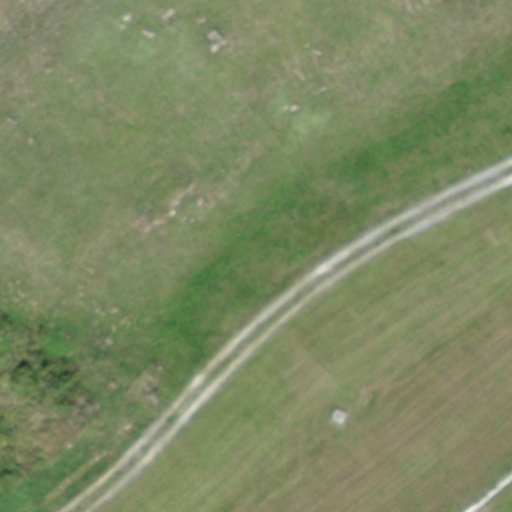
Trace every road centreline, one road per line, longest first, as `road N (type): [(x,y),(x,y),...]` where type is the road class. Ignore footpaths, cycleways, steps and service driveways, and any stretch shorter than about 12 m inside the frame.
road 1 (track): [(511,167),(295,293),(200,375),(72,511)]
road 2 (primary): [(511,364),(329,511)]
